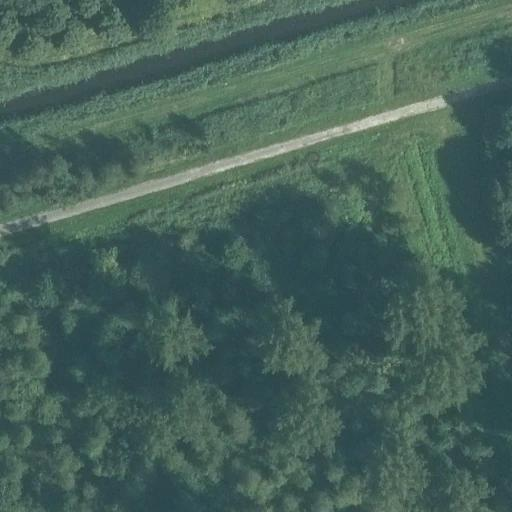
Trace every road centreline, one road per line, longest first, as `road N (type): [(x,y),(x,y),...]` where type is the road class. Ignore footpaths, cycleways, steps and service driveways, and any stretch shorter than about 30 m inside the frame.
road 1 (track): [(0,235),(511,84)]
road 2 (track): [(511,413),(423,110)]
